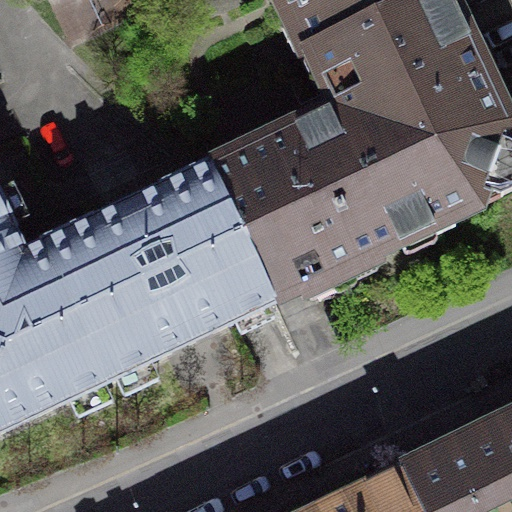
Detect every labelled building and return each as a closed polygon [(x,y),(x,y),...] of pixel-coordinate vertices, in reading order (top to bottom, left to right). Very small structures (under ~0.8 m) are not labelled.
[(292,0),(318,53),(429,0),(292,0)] [(449,0),(429,0),(318,53),(340,99),(332,102),(336,109),(339,116),(340,116),(401,245),(431,230),(434,238),(455,228),(452,220),(478,208),(484,192),(500,198),(511,192),(511,143),(503,140),(508,124),(496,98),(504,94),(494,73),(486,77),(473,48),(480,44),(470,23),(462,27),(449,0)] [(400,245),(401,245),(340,116),(339,116),(311,130),(307,123),(212,168),(276,304),(278,303),(275,295),(305,281),(309,288),(337,275),(365,261),(361,254),(396,238),(400,245)] [(276,304),(212,168),(188,179),(45,245),(110,383),(115,380),(124,399),(159,382),(150,364),(192,344),(234,324),(240,337),(258,328),(276,320),(270,307),(276,304)] [(0,240),(14,234),(0,204),(0,240)] [(104,385),(110,383),(45,245),(24,255),(14,234),(0,240),(0,434),(69,402),(78,420),(113,404),(104,385)] [(418,463),(400,472),(418,511),(511,511),(511,418),(503,423),(499,420),(465,436),(465,441),(418,463)] [(382,481),(318,511),(418,511),(400,472),(382,481)]
